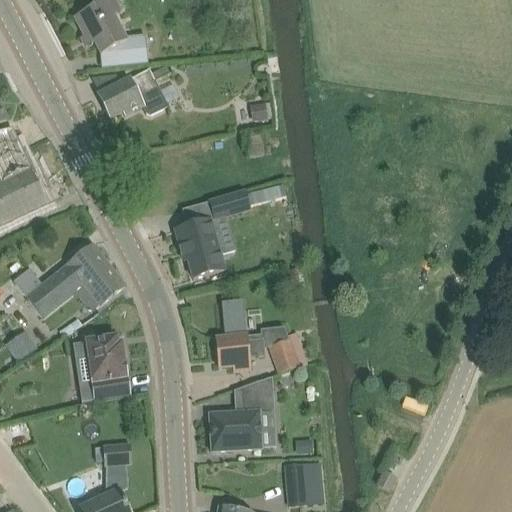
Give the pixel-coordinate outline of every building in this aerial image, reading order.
[(147,66),(143,37),(126,38),(107,2),(75,19),(85,38),(81,40),(82,41),(87,38),(92,46),(95,44),(102,57),(121,47),(123,69),(147,66)] [(125,118),(143,109),(147,117),(152,118),(168,110),(149,72),(116,90),(98,99),(110,121),(123,115),(125,118)] [(252,125),(268,122),(266,107),(250,109),(252,125)] [(0,229),(24,218),(48,207),(47,205),(31,173),(32,173),(31,171),(12,131),(0,136),(0,229)] [(284,188),(248,196),(250,207),(286,199),(284,188)] [(242,195),(207,204),(212,221),(246,212),(242,195)] [(210,223),(175,233),(184,264),(188,262),(194,282),(224,273),(210,223)] [(52,332),(83,307),(91,316),(100,308),(100,309),(125,289),(93,248),(43,287),(29,272),(12,284),(26,300),(52,332)] [(301,288),(301,287),(298,271),(278,274),(281,291),(301,288)] [(450,282),(463,287),(467,277),(450,271),(446,281),(450,282)] [(234,369),(234,374),(250,373),(249,360),(265,359),(264,343),(247,344),(247,339),(243,339),(241,318),(245,318),(243,303),(222,305),(225,341),(216,342),(219,370),(234,369)] [(6,345),(18,364),(39,351),(27,331),(6,345)] [(297,335),(287,339),(288,344),(270,350),(279,377),(308,367),(297,335)] [(126,382),(123,363),(125,362),(126,359),(124,349),(124,348),(123,347),(121,347),(117,347),(116,340),(74,347),(76,363),(89,361),(96,404),(124,400),(121,382),(126,382)] [(242,415),(210,417),(212,455),(262,452),(260,415),(274,414),(272,380),(241,391),(242,415)] [(296,456),(299,456),(313,456),(313,454),(312,442),(296,443),(296,456)] [(113,468),(132,466),(131,448),(103,451),(104,468),(113,468)] [(104,464),(103,450),(95,451),(96,465),(104,464)] [(290,510),(314,508),(312,481),(311,467),(287,468),(290,510)] [(389,494),(390,490),(395,481),(384,476),(378,489),(389,494)] [(75,509),(76,511),(128,511),(118,489),(75,509)]
